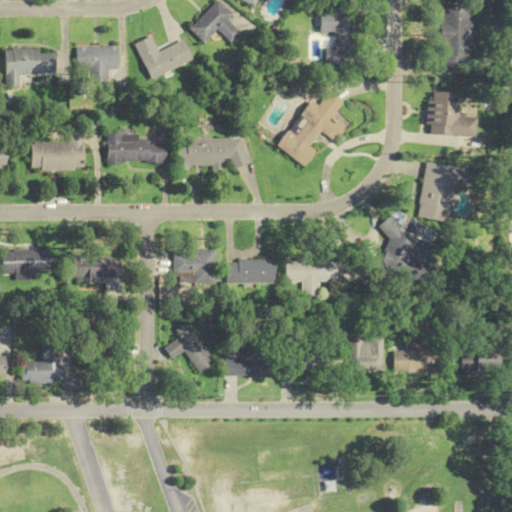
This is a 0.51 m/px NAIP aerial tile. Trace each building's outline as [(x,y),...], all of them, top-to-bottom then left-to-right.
[(204,44),(217,30),(231,43),(240,33),(226,20),(232,14),(217,0),(190,30),(204,44)] [(469,2),(441,1),(439,73),(468,73),(469,2)] [(324,47),(324,65),(352,65),(352,12),(319,12),(319,32),(333,32),(333,47),(324,47)] [(151,79),(194,62),(185,41),(159,51),(152,36),(136,43),(151,79)] [(108,83),(108,69),(118,69),(118,47),(76,47),(76,71),(88,71),(88,83),(108,83)] [(3,85),(18,85),(18,75),(53,75),(53,49),(3,49),(3,85)] [(474,137),(475,118),(456,117),(458,93),(428,91),(426,134),(474,137)] [(304,167),(316,152),(310,146),(322,131),(335,142),(346,128),(333,117),(344,103),(329,92),(319,105),(314,101),(278,146),(304,167)] [(28,142),(28,170),(82,170),(82,130),(67,130),(67,142),(28,142)] [(137,134),(106,133),(105,162),(164,163),(164,142),(137,142),(137,134)] [(245,139),(176,140),(177,169),(225,168),(225,162),(233,162),(233,166),(245,166),(245,139)] [(416,217),(448,222),(456,168),(425,163),(416,217)] [(439,271),(420,263),(430,241),(384,221),(379,231),(390,236),(378,263),(431,287),(439,271)] [(48,250),(48,272),(34,273),(34,279),(14,279),(14,273),(2,273),(1,252),(13,251),(48,250)] [(214,283),(214,250),(171,250),(171,276),(193,276),(193,283),(214,283)] [(71,255),(90,254),(90,258),(113,258),(113,260),(122,259),(123,276),(119,277),(120,289),(104,289),(104,281),(83,282),(82,276),(72,277),(71,255)] [(225,284),(273,284),(273,260),(225,260),(225,284)] [(285,261),(285,281),(302,281),(302,296),(317,296),(317,281),(337,281),(337,261),(285,261)] [(181,351),(197,373),(212,363),(183,322),(171,330),(176,337),(160,348),(168,360),(181,351)] [(347,337),(347,371),(382,371),(382,337),(347,337)] [(19,362),(40,361),(40,339),(60,339),(61,361),(63,361),(64,379),(51,380),(51,382),(27,383),(27,380),(20,380),(19,362)] [(403,351),(391,351),(391,372),(430,373),(430,349),(422,349),(422,340),(404,340),(403,351)] [(124,346),(124,364),(80,365),(80,346),(124,346)] [(497,349),(460,349),(460,371),(497,371),(497,349)] [(267,376),(267,352),(222,352),(222,376),(267,376)] [(281,352),(281,374),(324,374),(324,352),(281,352)]
